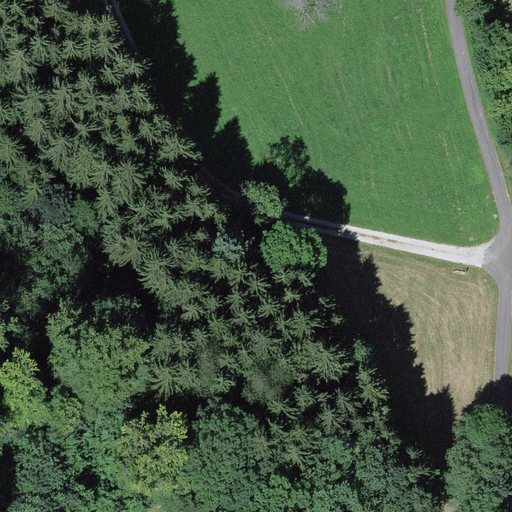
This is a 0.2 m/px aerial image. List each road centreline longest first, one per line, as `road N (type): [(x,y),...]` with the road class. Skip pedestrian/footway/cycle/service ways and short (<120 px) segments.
road 1 (track): [(103,0),(175,153),(207,187),(238,206),(336,231),(503,258)]
road 2 (unclassified): [(505,511),(495,383),(502,221),(449,0)]
